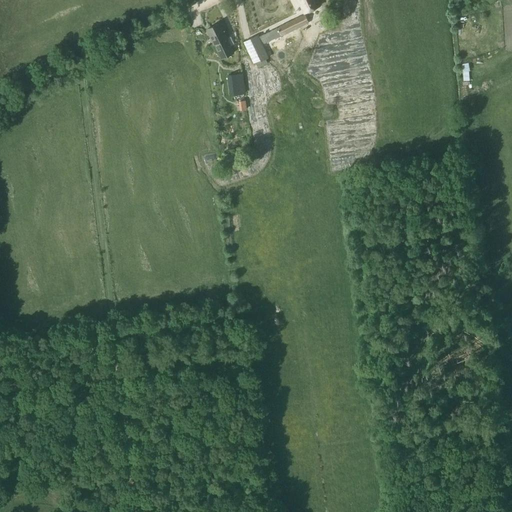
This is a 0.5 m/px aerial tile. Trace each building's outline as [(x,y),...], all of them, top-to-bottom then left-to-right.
[(297,0),(304,14),(319,7),(316,0),(297,0)] [(305,15),(277,28),(281,36),(300,27),(308,23),(305,15)] [(220,23),(207,29),(214,44),(215,46),(217,45),(226,41),(228,40),(227,38),(224,32),(225,31),(221,23),(220,23)] [(277,28),(244,44),(253,64),(268,56),(263,44),(281,36),(277,28)] [(217,45),(215,46),(221,59),(234,53),(228,40),(226,41),(217,45)] [(244,94),(241,72),(228,74),(231,96),(244,94)]
